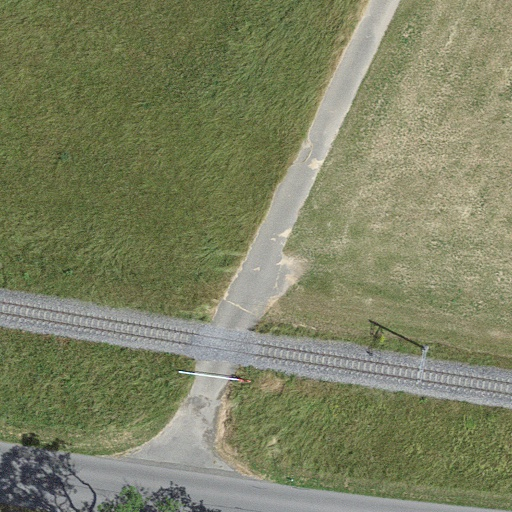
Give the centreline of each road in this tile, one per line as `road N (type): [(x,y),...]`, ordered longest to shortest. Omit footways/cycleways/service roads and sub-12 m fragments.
road 1 (track): [(384,0),(224,345),(168,498)]
road 2 (tertiary): [(272,511),(0,470)]
